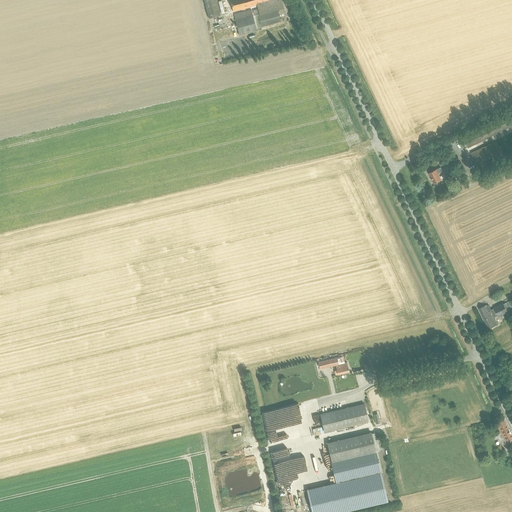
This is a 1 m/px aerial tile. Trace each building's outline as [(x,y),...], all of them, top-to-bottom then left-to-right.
[(216,0),(203,0),(208,18),(220,15),(216,1),(216,0)] [(229,0),(233,11),(257,5),(258,9),(252,10),(253,14),(258,12),(259,15),(283,8),(281,0),(229,0)] [(261,27),(281,21),(278,11),(258,16),(261,27)] [(257,30),(253,16),(235,21),(239,35),(257,30)] [(511,116),(511,115),(500,120),(464,139),(468,147),(511,125),(511,116)] [(495,167),(504,163),(494,141),(471,153),(477,164),(491,158),(495,167)] [(438,173),(442,171),(441,167),(436,169),(428,173),(433,184),(441,180),(438,173)] [(494,317),(507,311),(511,308),(511,302),(511,303),(510,300),(491,309),(490,308),(488,309),(486,305),(478,308),(488,329),(498,324),(494,317)] [(336,375),(338,375),(349,372),(347,362),(344,363),(342,354),(338,355),(339,357),(318,362),(319,369),(337,365),(337,366),(336,367),(336,370),(335,370),(334,371),(335,374),(336,375)] [(364,404),(320,414),(324,431),(368,421),(364,404)] [(511,438),(511,435),(503,417),(495,421),(505,441),(511,438)] [(375,451),(378,451),(374,433),(371,433),(371,432),(327,442),(336,482),(306,489),(311,511),(339,511),(343,511),(387,501),(375,451)] [(266,459),(274,488),(284,486),(282,476),(281,476),(280,471),(290,468),(286,454),(266,459)]
